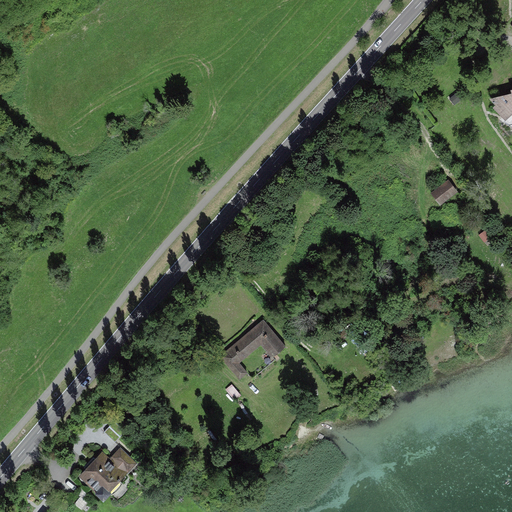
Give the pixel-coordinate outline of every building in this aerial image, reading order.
[(511,96),(495,101),(502,124),(511,121),(511,96)] [(452,181),(436,192),(445,203),(460,192),(452,181)] [(290,345),(268,320),(225,357),(245,379),(258,368),(250,358),(267,343),(278,356),(290,345)] [(348,341),(330,354),(337,362),(354,349),(348,341)] [(103,457),(85,477),(109,498),(127,479),(103,457)]
